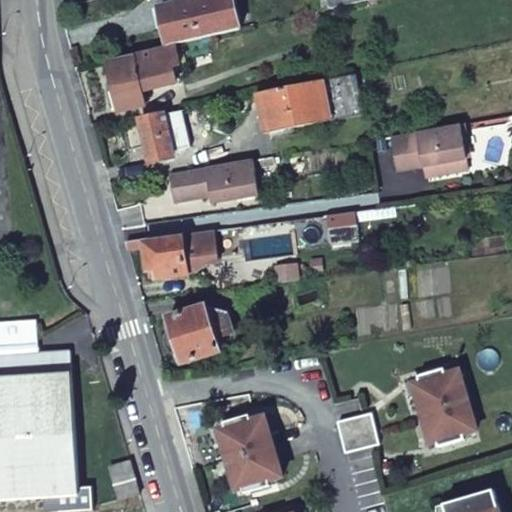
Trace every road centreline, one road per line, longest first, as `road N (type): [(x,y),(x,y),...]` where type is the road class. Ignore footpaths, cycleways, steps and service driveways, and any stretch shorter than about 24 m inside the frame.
road 1 (residential): [(148,398),(71,142),(38,0)]
road 2 (residential): [(148,398),(306,370),(345,511)]
